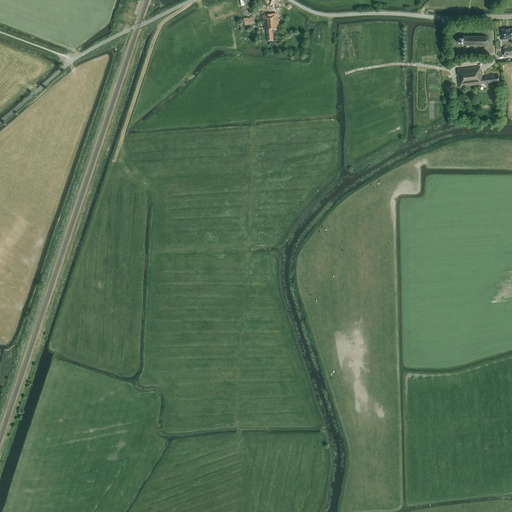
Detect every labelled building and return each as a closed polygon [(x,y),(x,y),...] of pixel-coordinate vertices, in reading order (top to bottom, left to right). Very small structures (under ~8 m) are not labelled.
[(264,16),(265,32),(269,31),(270,42),(274,42),(274,38),(277,38),(277,31),(280,31),(279,14),(264,16)] [(511,28),(502,29),(502,39),(511,38),(511,28)] [(490,43),(490,42),(490,40),(490,39),(489,38),(489,37),(488,37),(486,37),(486,36),(485,37),(481,37),(480,36),(463,36),(463,38),(458,38),(458,43),(463,43),(463,45),(465,45),(486,45),(488,45),(489,45),(489,44),(490,43)] [(327,49),(328,41),(320,40),(319,48),(327,49)] [(511,47),(503,48),(503,56),(511,54),(511,47)] [(486,83),(499,82),(498,75),(484,77),(482,77),(481,71),(480,71),(480,66),(458,69),(459,74),(454,74),(459,87),(481,84),(486,83)]
